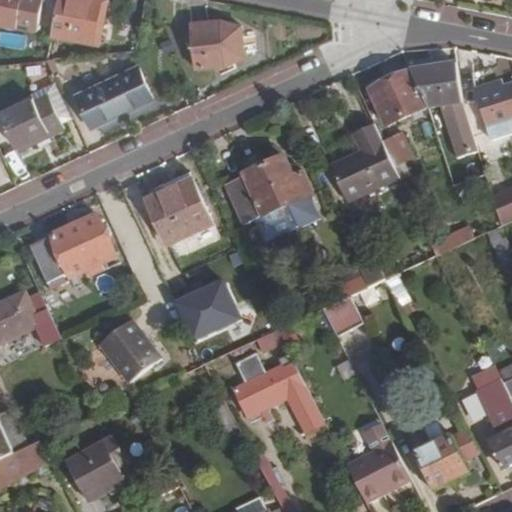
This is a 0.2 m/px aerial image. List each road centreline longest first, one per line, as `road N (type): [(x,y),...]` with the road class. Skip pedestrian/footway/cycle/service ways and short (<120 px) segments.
road 1 (residential): [(0,219),(412,25)]
road 2 (residential): [(279,0),(412,25)]
